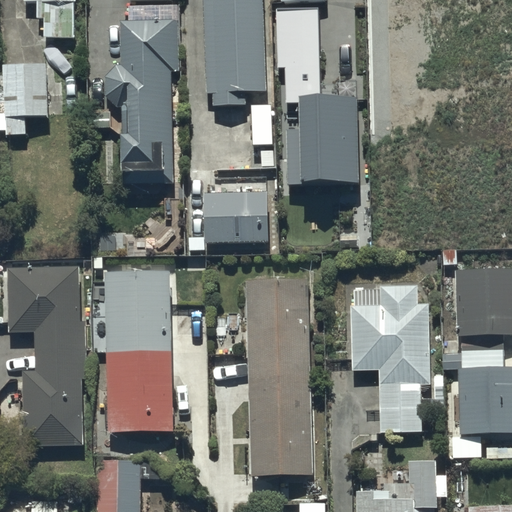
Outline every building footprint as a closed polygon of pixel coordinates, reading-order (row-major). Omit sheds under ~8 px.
[(76,37),(75,0),(28,0),(28,6),(40,6),(40,23),(47,23),(47,42),(76,41),(76,37)] [(197,0),(200,96),(208,97),(208,112),(240,110),(239,98),(262,97),(257,0),(197,0)] [(423,0),(387,0),(378,0),(380,86),(410,86),(410,104),(434,104),(434,82),(425,83),(423,0)] [(319,14),(272,16),(273,74),(279,74),(280,107),(287,107),(290,194),(357,192),(354,101),(321,102),(319,14)] [(100,102),(112,115),(117,115),(117,144),(109,144),(109,183),(119,183),(119,189),(167,189),(167,182),(175,182),(174,109),(167,109),(167,76),(175,76),(174,25),(120,26),(115,26),(115,70),(111,70),(100,82),(100,102)] [(511,40),(492,40),(492,83),(511,82),(511,40)] [(50,118),(48,67),(5,69),(7,113),(0,112),(0,131),(10,131),(10,136),(30,135),(29,119),(50,118)] [(82,80),(56,80),(56,114),(82,114),(82,80)] [(504,109),(485,109),(486,135),(504,134),(504,109)] [(249,202),(181,204),(183,253),(251,251),(249,202)] [(83,384),(82,326),(76,326),(75,272),(1,273),(2,337),(31,337),(31,375),(18,375),(19,450),(78,450),(77,384),(83,384)] [(498,339),(511,338),(511,295),(511,275),(448,276),(451,359),(439,359),(440,374),(452,374),(454,440),(448,440),(449,461),(511,459),(511,437),(511,370),(499,370),(498,339)] [(163,278),(97,280),(100,437),(167,436),(163,278)] [(302,286),(239,288),(245,481),(308,479),(302,286)] [(424,379),(424,308),(417,308),(417,289),(376,289),(376,292),(348,292),(348,309),(345,309),(347,376),(375,375),(375,435),(422,435),(422,411),(439,411),(439,379),(424,379)] [(135,511),(136,465),(90,464),(88,511),(135,511)] [(376,497),(349,497),(349,511),(429,511),(429,500),(441,500),(441,479),(429,479),(429,466),(401,467),(401,490),(376,490),(376,497)]
